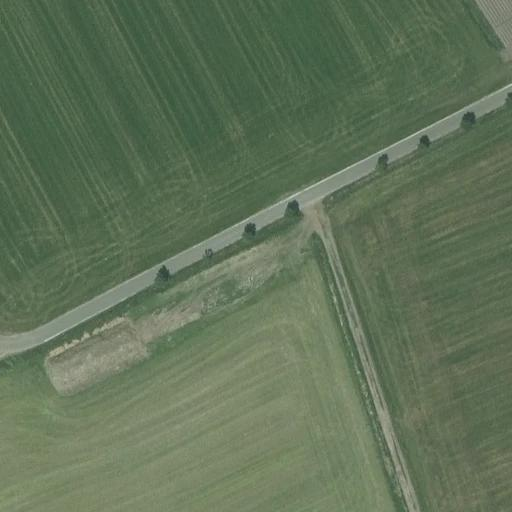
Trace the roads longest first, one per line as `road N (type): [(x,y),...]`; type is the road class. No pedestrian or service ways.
road 1 (unclassified): [(0,346),(15,347),(511,92)]
road 2 (track): [(413,511),(311,195)]
